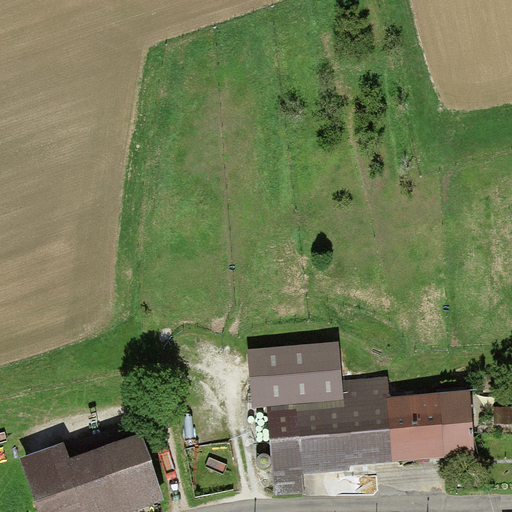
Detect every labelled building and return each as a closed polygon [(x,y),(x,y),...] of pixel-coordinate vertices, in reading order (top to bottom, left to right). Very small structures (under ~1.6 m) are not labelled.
[(339,344),(247,352),(252,409),(268,408),(344,402),(342,382),(339,344)] [(389,378),(342,382),(344,402),(268,408),(275,496),(304,494),(303,476),(350,472),(350,467),(392,464),(387,401),(390,400),(389,378)] [(390,400),(387,401),(392,464),(475,457),(470,394),(390,400)] [(493,408),(493,421),(510,421),(510,408),(493,408)] [(20,461),(37,511),(132,511),(164,501),(142,436),(70,460),(65,445),(20,461)]
